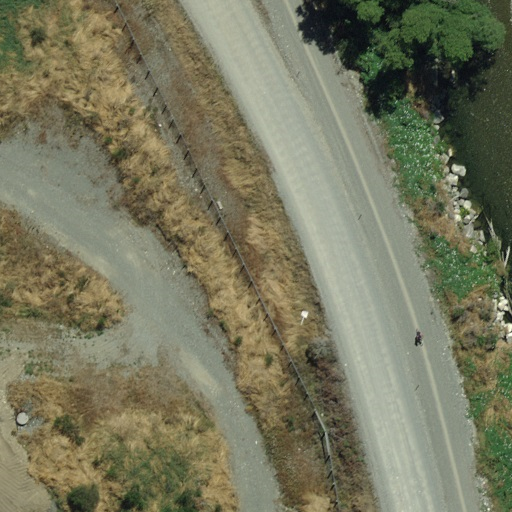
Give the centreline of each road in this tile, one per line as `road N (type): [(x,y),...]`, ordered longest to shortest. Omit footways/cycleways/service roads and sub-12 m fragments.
road 1 (track): [(214,0),(255,117),(368,355),(404,511)]
road 2 (track): [(128,275),(221,511)]
road 3 (track): [(0,201),(128,275)]
